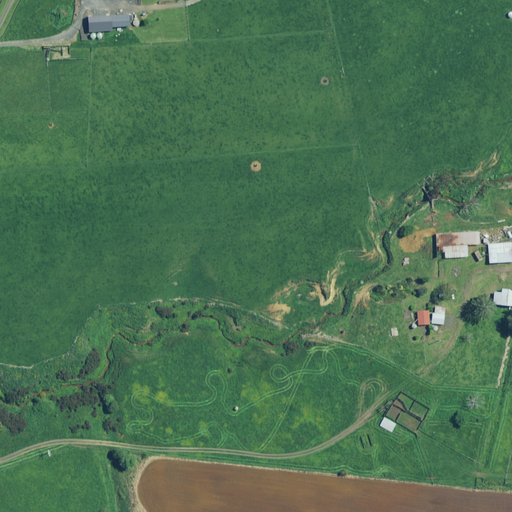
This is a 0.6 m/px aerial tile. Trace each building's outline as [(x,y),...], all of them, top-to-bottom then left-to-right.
[(129,27),(128,15),(111,16),(111,28),(129,27)] [(492,180),(481,181),(482,190),(493,189),(492,180)] [(479,245),(478,232),(453,234),(454,247),(436,248),(437,259),(467,257),(466,245),(479,245)] [(511,262),(511,243),(488,244),(489,264),(511,262)] [(511,304),(511,290),(502,289),(501,293),(494,293),(493,305),(511,306),(511,304)] [(445,308),(435,307),(434,314),(432,313),(431,324),(443,325),(445,308)] [(394,315),(393,311),(379,313),(383,338),(399,336),(398,329),(412,327),(411,322),(410,312),(394,315)] [(429,325),(428,311),(417,312),(418,325),(429,325)] [(396,424),(384,418),(379,426),(392,432),(396,424)]
